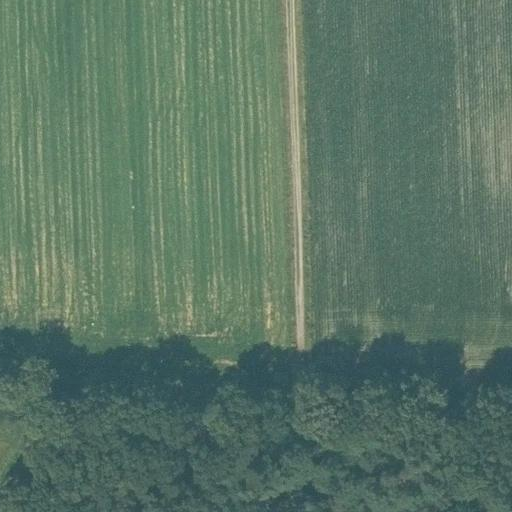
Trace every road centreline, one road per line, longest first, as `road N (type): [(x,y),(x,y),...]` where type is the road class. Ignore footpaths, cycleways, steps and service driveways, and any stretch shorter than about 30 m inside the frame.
road 1 (track): [(290,400),(300,372),(288,0)]
road 2 (track): [(0,503),(55,412),(87,388),(290,400)]
road 3 (track): [(511,414),(309,418),(290,400)]
